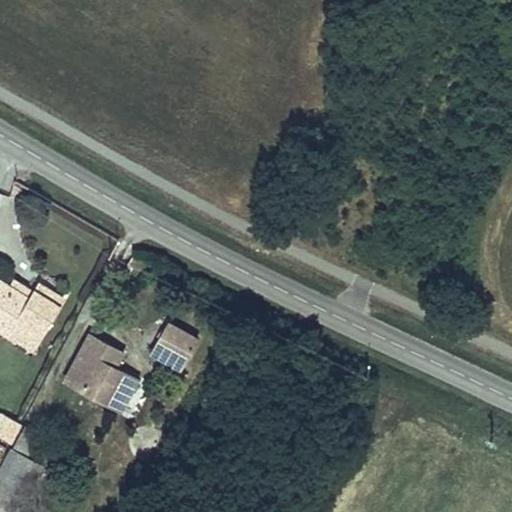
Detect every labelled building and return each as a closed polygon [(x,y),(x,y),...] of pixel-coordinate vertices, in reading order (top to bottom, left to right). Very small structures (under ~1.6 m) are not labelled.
[(36,342),(63,298),(41,284),(35,293),(31,300),(12,288),(0,280),(0,326),(11,333),(14,328),(36,342)] [(35,293),(17,280),(12,288),(31,300),(35,293)] [(181,368),(198,338),(170,323),(159,342),(172,349),(166,359),(181,368)] [(36,342),(14,328),(11,333),(10,334),(33,348),(36,342)] [(115,367),(106,363),(114,347),(91,334),(67,379),(117,407),(133,376),(115,367)] [(166,359),(172,349),(159,342),(153,352),(166,359)] [(115,367),(123,352),(114,347),(106,363),(115,367)] [(122,409),(138,379),(133,376),(117,407),(122,409)] [(0,435),(12,443),(22,423),(5,415),(0,424),(0,435)] [(33,447),(41,432),(26,425),(13,448),(28,456),(33,447)] [(46,454),(54,440),(41,432),(33,447),(46,454)] [(25,495),(41,465),(12,450),(0,473),(0,481),(21,493),(25,495)] [(0,504),(12,510),(21,493),(0,481),(0,504)]
